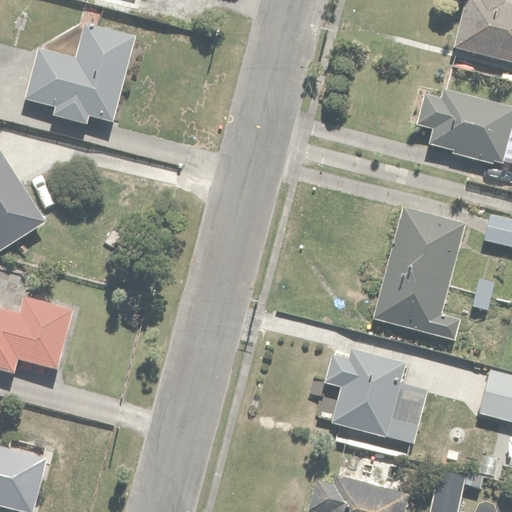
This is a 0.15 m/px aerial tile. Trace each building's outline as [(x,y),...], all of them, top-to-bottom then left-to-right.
[(142,0),(104,0),(141,9),(142,0)] [(511,0),(469,0),(459,52),(511,62),(511,0)] [(139,36),(89,26),(82,61),(39,52),(29,103),(60,109),(58,119),(95,127),(97,119),(121,124),(139,36)] [(511,150),(511,105),(448,89),(445,98),(432,95),(423,128),(435,131),(432,144),(509,164),(511,150)] [(1,135),(0,134),(0,247),(5,256),(56,223),(1,135)] [(469,220),(409,205),(380,320),(463,341),(469,320),(446,314),(469,220)] [(511,215),(492,210),(486,235),(511,242),(511,215)] [(27,311),(0,304),(0,368),(18,373),(22,358),(63,369),(79,307),(31,295),(27,311)] [(410,364),(357,350),(354,360),(339,356),(331,386),(348,391),(338,425),(413,445),(428,392),(404,386),(410,364)] [(511,372),(491,368),(481,414),(511,420),(511,372)] [(0,443),(0,502),(31,511),(39,511),(56,460),(0,443)] [(464,511),(470,476),(442,471),(435,511),(464,511)] [(409,511),(415,490),(345,472),(342,484),(323,479),(314,511),(409,511)]
